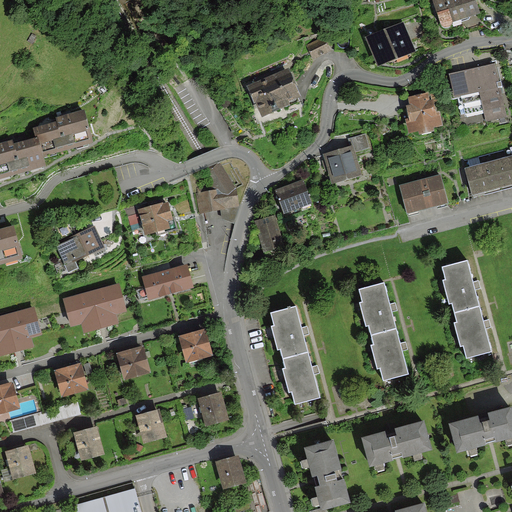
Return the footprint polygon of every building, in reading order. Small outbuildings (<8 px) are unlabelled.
[(474,0),(437,0),(432,2),(442,30),(481,16),(474,0)] [(404,23),(367,38),(379,69),(417,53),(404,23)] [(326,33),(306,42),(311,55),(332,46),(326,33)] [(508,115),(495,65),(450,76),(456,98),(477,92),(484,121),(508,115)] [(304,101),(290,70),(248,89),(262,120),(304,101)] [(436,112),(434,99),(430,100),(429,93),(408,97),(409,104),(406,105),(409,121),(406,121),(408,133),(419,131),(419,134),(434,131),(434,128),(443,126),(440,111),(436,112)] [(90,141),(82,112),(58,119),(59,123),(35,130),(37,139),(41,155),(90,141)] [(11,143),(0,145),(0,176),(44,164),(41,155),(37,139),(12,146),(11,143)] [(351,148),(326,155),(333,180),(358,174),(351,148)] [(511,182),(511,157),(468,170),(474,193),(511,182)] [(237,205),(234,188),(235,188),(220,165),(213,169),(206,173),(213,185),(196,188),(201,212),(220,208),(222,219),(234,223),(239,205),(237,205)] [(439,177),(402,187),(408,211),(446,201),(439,177)] [(313,206),(303,181),(275,191),(284,216),(313,206)] [(167,204),(135,212),(142,239),(174,231),(167,204)] [(275,216),(255,222),(263,252),(284,247),(275,216)] [(105,251),(95,227),(52,246),(63,270),(105,251)] [(0,262),(20,257),(13,228),(0,231),(0,262)] [(479,306),(466,261),(441,267),(453,313),(479,306)] [(191,286),(185,267),(165,272),(170,292),(191,286)] [(170,292),(165,272),(145,277),(150,297),(170,292)] [(396,329),(384,284),(360,290),(372,335),(396,329)] [(117,285),(65,299),(72,324),(83,321),(85,329),(115,321),(113,313),(124,310),(117,285)] [(491,351),(479,306),(453,313),(466,358),(491,351)] [(266,313),(277,359),(302,353),(292,307),(266,313)] [(35,308),(0,317),(0,358),(34,350),(32,340),(42,337),(35,308)] [(407,373),(396,329),(372,335),(384,380),(407,373)] [(206,333),(180,340),(187,365),(213,358),(206,333)] [(143,349),(118,356),(125,382),(150,375),(143,349)] [(314,397),(302,353),(277,359),(288,404),(314,397)] [(86,363),(58,370),(66,396),(93,388),(86,363)] [(15,383),(0,386),(0,414),(22,409),(15,383)] [(226,420),(219,393),(196,399),(204,426),(226,420)] [(10,421),(13,434),(81,415),(78,402),(10,421)] [(158,409),(139,415),(147,443),(166,438),(158,409)] [(452,425),(459,450),(511,435),(511,417),(510,409),(452,425)] [(364,438),(371,464),(397,457),(430,449),(423,423),(364,438)] [(84,460),(106,454),(99,427),(76,433),(84,460)] [(332,443),(307,449),(323,508),(347,501),(332,443)] [(30,446),(8,452),(15,479),(38,473),(30,446)] [(215,463),(221,488),(242,483),(236,457),(215,463)] [(74,508),(75,511),(142,511),(136,490),(74,508)]
